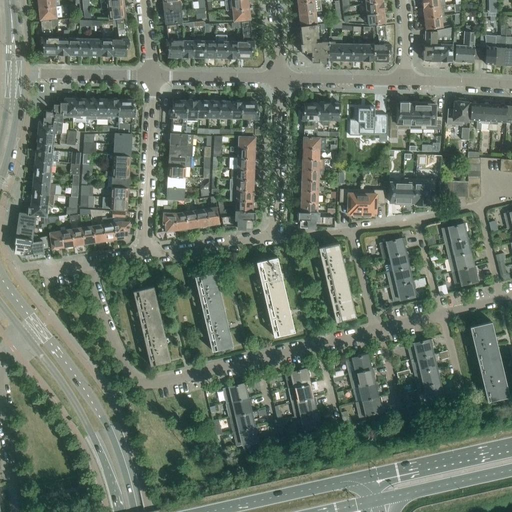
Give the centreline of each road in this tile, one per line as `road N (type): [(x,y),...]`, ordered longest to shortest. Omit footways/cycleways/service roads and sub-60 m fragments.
road 1 (residential): [(258,358),(137,381),(92,263)]
road 2 (tertiary): [(132,511),(97,412),(39,329)]
road 3 (tertiary): [(27,338),(94,440),(119,511)]
road 4 (residential): [(147,255),(153,75)]
road 5 (primary): [(367,476),(208,511)]
road 6 (residential): [(275,235),(279,76)]
road 7 (primary): [(511,444),(367,476)]
road 8 (residential): [(13,73),(153,75)]
road 9 (primary): [(381,498),(511,469)]
road 10 (residential): [(147,255),(275,235)]
road 11 (residential): [(153,75),(279,76)]
road 12 (residential): [(279,76),(404,79)]
